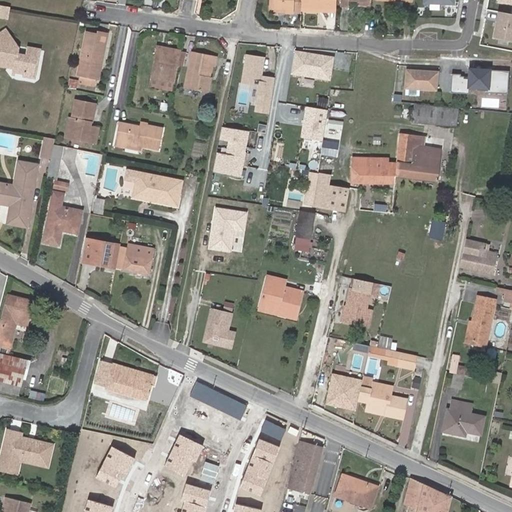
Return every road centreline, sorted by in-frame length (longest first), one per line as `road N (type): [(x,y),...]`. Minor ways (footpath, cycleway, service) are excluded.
road 1 (residential): [(504,511),(261,397)]
road 2 (residential): [(0,404),(60,418),(78,401),(100,317)]
road 3 (residential): [(239,31),(407,45)]
road 4 (residential): [(126,511),(195,367)]
road 5 (residential): [(100,9),(239,31)]
road 6 (residential): [(261,397),(217,511)]
